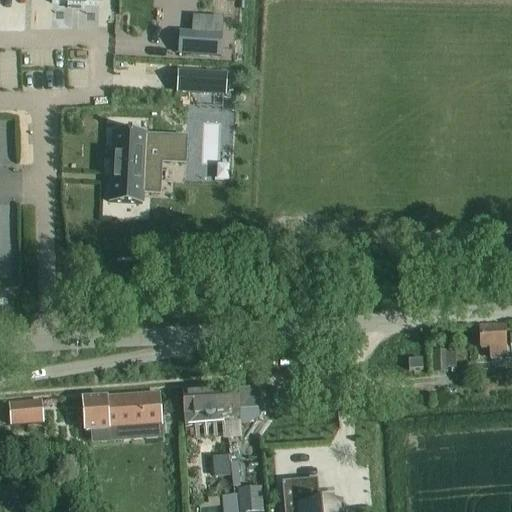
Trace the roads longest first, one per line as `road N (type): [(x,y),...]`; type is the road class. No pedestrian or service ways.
road 1 (tertiary): [(221,332),(511,314)]
road 2 (residential): [(49,343),(42,100)]
road 3 (unclassified): [(221,332),(166,351),(0,381)]
road 4 (residential): [(42,100),(99,98),(97,37),(0,40)]
road 5 (tertiary): [(49,343),(221,332)]
